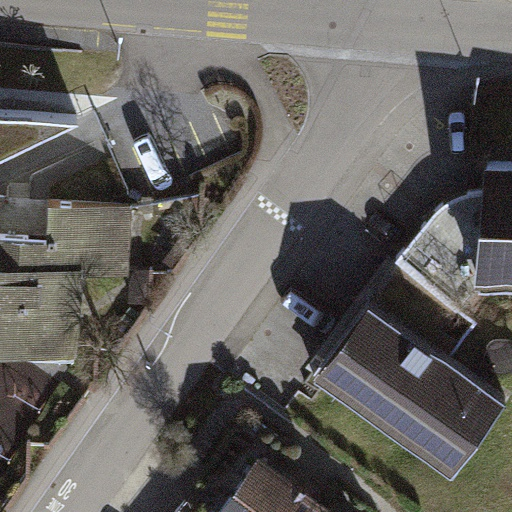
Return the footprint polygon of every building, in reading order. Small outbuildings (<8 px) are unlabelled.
[(0,150),(77,114),(0,108),(0,150)] [(397,255),(455,306),(457,304),(470,289),(479,283),(481,259),(511,261),(511,161),(488,159),(486,188),(467,190),(451,196),(438,206),(397,255)] [(74,303),(76,266),(126,268),(130,204),(50,200),(47,237),(0,234),(0,341),(58,344),(61,303),(74,303)] [(455,306),(397,255),(369,295),(390,310),(452,356),(477,320),(457,304),(455,306)] [(390,310),(342,376),(458,461),(506,395),(452,356),(390,310)] [(332,511),(259,459),(219,511),(332,511)]
